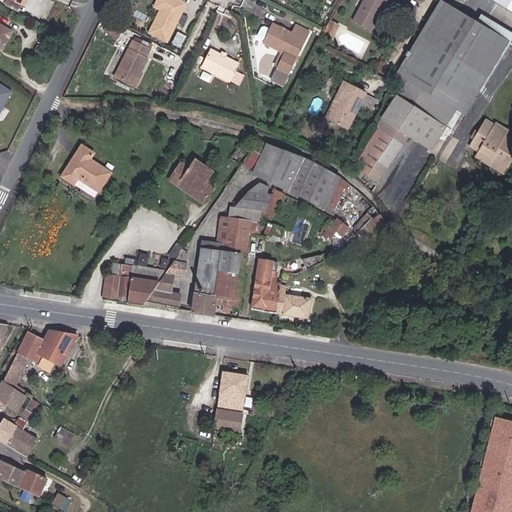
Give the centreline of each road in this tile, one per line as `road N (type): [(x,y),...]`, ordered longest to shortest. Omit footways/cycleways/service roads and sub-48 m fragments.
road 1 (secondary): [(0,303),(511,384)]
road 2 (unknown): [(50,104),(160,111),(287,137),(341,168),(383,207)]
road 3 (residential): [(15,169),(107,0)]
